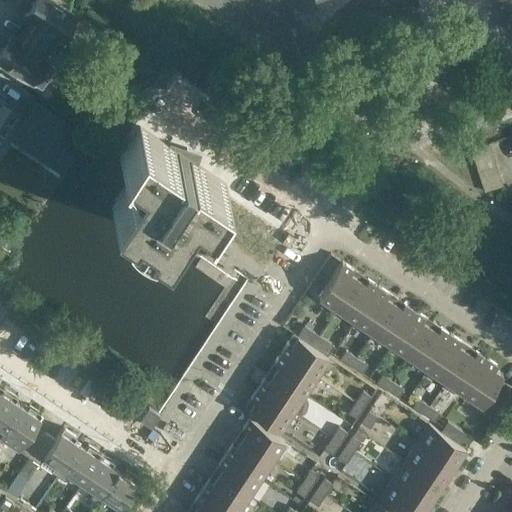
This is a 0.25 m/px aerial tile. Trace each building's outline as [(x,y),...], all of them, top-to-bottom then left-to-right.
[(61,39),(77,16),(53,0),(34,0),(25,14),(33,20),(27,30),(46,43),(53,33),(61,39)] [(48,59),(39,53),(46,43),(27,30),(20,40),(11,34),(0,51),(0,60),(32,82),(48,59)] [(45,158),(36,171),(55,184),(90,131),(35,96),(10,135),(45,158)] [(0,121),(10,106),(0,99),(0,121)] [(227,184),(198,165),(140,126),(120,156),(123,159),(125,160),(126,162),(126,163),(127,166),(127,167),(128,169),(129,169),(130,170),(133,172),(111,206),(125,215),(123,217),(125,220),(128,223),(131,226),(134,228),(137,230),(141,232),(144,233),(149,234),(151,232),(164,241),(186,208),(190,210),(192,211),(194,211),(199,211),(201,211),(203,212),(206,214),(227,184)] [(511,136),(497,140),(503,159),(511,156),(511,136)] [(337,307),(358,277),(350,272),(353,268),(342,260),(319,295),(337,307)] [(355,319),(379,285),(368,278),(365,282),(358,277),(337,307),(355,319)] [(373,331),(394,301),(386,296),(389,292),(379,285),(355,319),(373,331)] [(391,343),(415,309),(404,302),(401,306),(394,301),(373,331),(391,343)] [(410,356),(430,325),(422,320),(425,316),(415,309),(391,343),(410,356)] [(334,344),(319,334),(305,325),(298,335),(327,355),(334,344)] [(427,367),(451,333),(440,326),(438,330),(430,325),(410,356),(427,367)] [(446,380),(466,349),(458,344),(461,340),(451,333),(427,367),(446,380)] [(327,355),(298,335),(292,343),(288,341),(281,351),(316,374),(329,356),(327,355)] [(351,365),(357,356),(346,349),(340,357),(351,365)] [(464,392),(487,357),(476,350),(474,354),(466,349),(446,380),(464,392)] [(316,374),(281,351),(274,362),(278,364),(273,372),(304,393),(316,374)] [(362,372),(368,364),(357,356),(351,365),(362,372)] [(498,381),(503,373),(494,368),(497,364),(487,357),(464,392),(482,404),(483,403),(498,381)] [(304,393),(273,372),(268,379),(264,377),(257,387),(292,410),(304,393)] [(387,389),(393,381),(382,373),(376,382),(387,389)] [(398,396),(404,388),(393,381),(387,389),(398,396)] [(493,410),(508,388),(498,381),(483,403),(493,410)] [(292,410),(257,387),(250,398),(254,400),(249,408),(280,429),(292,410)] [(0,435),(21,404),(15,401),(18,397),(5,388),(0,394),(0,435)] [(364,406),(371,395),(363,390),(356,401),(364,406)] [(423,413),(429,405),(418,397),(412,406),(423,413)] [(357,417),(364,406),(356,401),(348,412),(357,417)] [(20,469),(22,466),(29,456),(45,432),(35,425),(43,413),(29,404),(27,408),(21,404),(0,435),(0,451),(9,458),(12,459),(10,462),(20,469)] [(434,420),(440,412),(429,405),(423,413),(434,420)] [(152,427),(160,414),(149,407),(141,419),(152,427)] [(369,427),(377,415),(369,410),(361,421),(369,427)] [(285,440),(276,434),(250,416),(242,427),(246,430),(241,437),(272,458),(285,440)] [(473,437),(448,420),(441,430),(466,447),(473,437)] [(466,447),(441,430),(429,423),(417,441),(453,466),(466,447)] [(340,442),(347,431),(339,426),(332,437),(340,442)] [(58,476),(80,443),(74,440),(77,436),(63,427),(55,439),(44,456),(45,457),(57,465),(52,472),(58,476)] [(44,456),(55,439),(45,432),(29,456),(40,463),(45,457),(44,456)] [(353,451),(361,440),(352,435),(345,446),(353,451)] [(272,458),(241,437),(236,445),(232,442),(226,453),(261,476),(272,458)] [(333,453),(340,442),(332,437),(324,448),(333,453)] [(453,466),(417,441),(405,459),(441,484),(453,466)] [(82,481),(101,452),(88,443),(86,447),(80,443),(58,476),(65,480),(70,473),(82,481)] [(346,462),(353,451),(345,446),(338,457),(346,462)] [(96,501),(118,469),(112,465),(115,461),(101,452),(82,481),(95,490),(90,497),(96,501)] [(261,476),(226,453),(219,463),(223,466),(217,473),(249,494),(261,476)] [(441,484),(405,459),(393,477),(429,502),(441,484)] [(312,485),(319,474),(311,468),(303,479),(312,485)] [(121,507),(140,478),(126,469),(124,473),(118,469),(96,501),(103,505),(107,498),(121,507)] [(236,511),(249,494),(217,473),(212,481),(208,478),(201,489),(236,511)] [(325,494),(332,483),(324,477),(317,488),(325,494)] [(422,511),(429,502),(393,477),(380,496),(404,511),(422,511)] [(304,496),(312,485),(303,479),(296,490),(304,496)] [(318,505),(325,494),(317,488),(309,499),(318,505)] [(236,511),(201,489),(194,500),(198,502),(193,510),(196,511),(236,511)] [(0,507),(5,511),(12,501),(5,496),(0,503),(0,507)] [(393,511),(377,501),(369,511),(393,511)]
